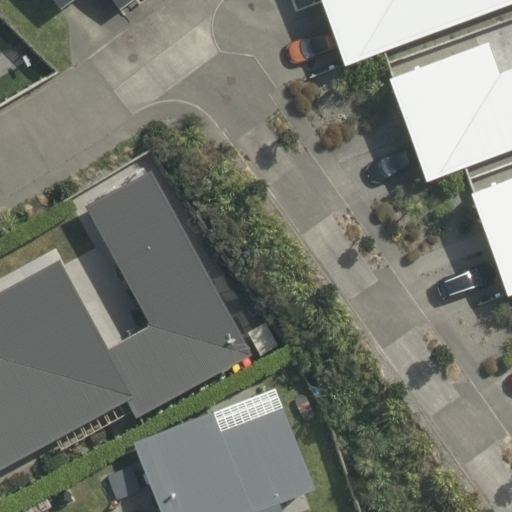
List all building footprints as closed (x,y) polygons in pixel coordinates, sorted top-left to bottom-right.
[(17,0),(24,8),(32,0),(64,0),(70,5),(76,0),(17,0)] [(511,0),(323,0),(347,65),(511,3),(511,0)] [(428,181),(511,149),(511,67),(501,72),(490,42),(391,78),(428,181)] [(145,170),(81,203),(146,320),(144,326),(103,348),(54,258),(0,288),(0,466),(124,399),(133,416),(249,351),(145,170)] [(510,296),(511,294),(511,177),(472,193),(510,296)] [(156,511),(278,511),(274,502),(309,489),(272,386),(130,441),(156,511)]
